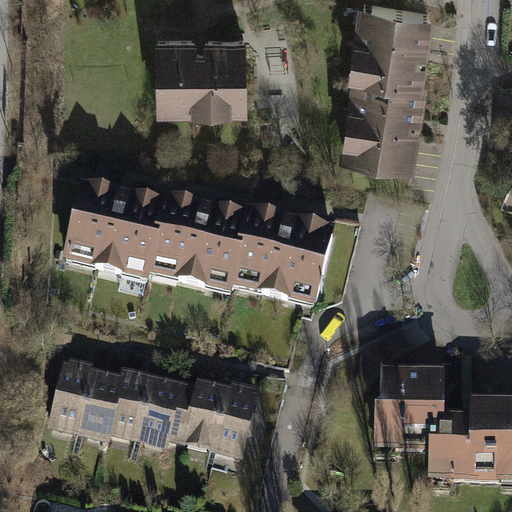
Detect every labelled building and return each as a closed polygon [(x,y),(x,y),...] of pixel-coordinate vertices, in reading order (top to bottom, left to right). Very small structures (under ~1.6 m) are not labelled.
[(346,87),(353,88),(426,98),(437,18),(357,7),(346,87)] [(158,122),(248,122),(249,41),(158,41),(158,122)] [(353,88),(342,169),(420,180),(431,99),(426,98),(353,88)] [(63,269),(150,292),(152,287),(170,217),(124,205),(82,194),(63,269)] [(152,287),(235,309),(236,304),(255,233),(215,223),(171,211),(170,217),(152,287)] [(236,304),(318,325),(339,246),(296,235),(257,225),(255,233),(236,304)] [(402,334),(365,355),(358,389),(369,392),(385,365),(411,351),(402,334)] [(50,437),(81,444),(96,379),(98,372),(81,368),(67,365),(50,437)] [(81,444),(113,451),(114,445),(128,387),(109,382),(96,379),(81,444)] [(114,445),(145,452),(160,388),(144,384),(129,381),(128,387),(114,445)] [(449,428),(449,382),(384,381),(383,423),(376,423),(375,464),(432,464),(432,496),(511,497),(511,411),(473,411),(473,428),(449,428)] [(172,459),(174,454),(187,394),(172,391),(160,388),(145,452),(172,459)] [(174,454),(213,463),(229,398),(214,395),(200,391),(199,397),(187,394),(174,454)] [(213,463),(246,471),(262,406),(258,405),(259,399),(243,395),(236,393),(234,399),(229,398),(213,463)]
